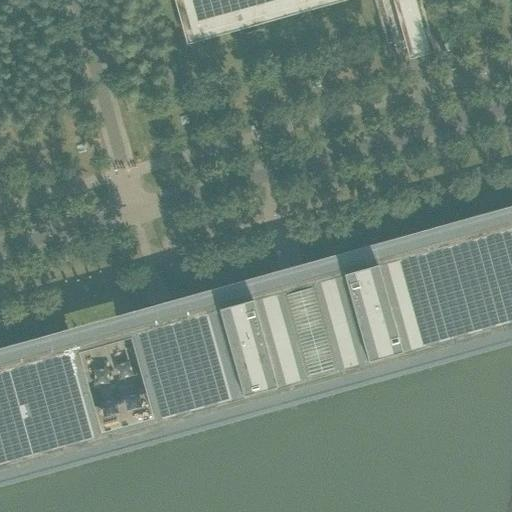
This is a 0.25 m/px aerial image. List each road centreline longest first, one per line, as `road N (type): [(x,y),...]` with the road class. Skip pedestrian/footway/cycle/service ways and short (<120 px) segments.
road 1 (unclassified): [(134,211),(511,107)]
road 2 (unclassified): [(76,0),(134,211)]
road 3 (unclassified): [(0,249),(134,211)]
